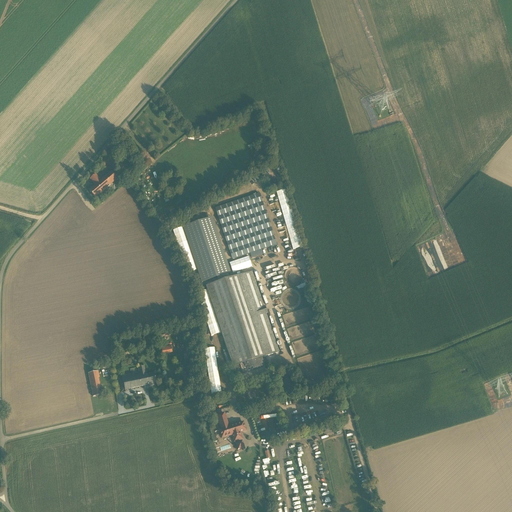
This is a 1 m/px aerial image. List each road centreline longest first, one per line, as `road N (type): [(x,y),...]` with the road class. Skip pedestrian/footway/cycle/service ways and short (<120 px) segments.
road 1 (unclassified): [(0,270),(234,0)]
road 2 (unclassified): [(1,503),(0,327)]
